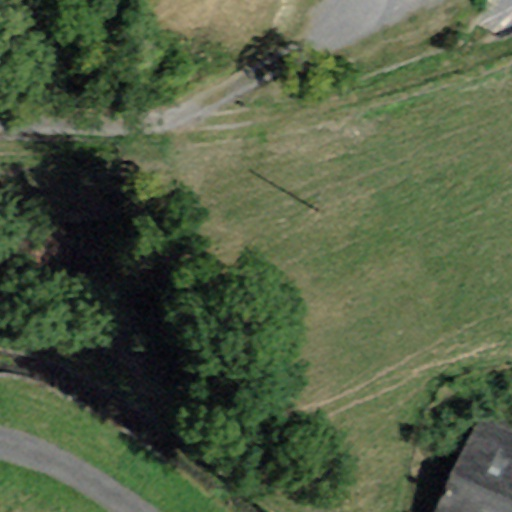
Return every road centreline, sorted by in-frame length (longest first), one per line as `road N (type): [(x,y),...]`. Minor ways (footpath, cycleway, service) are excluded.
road 1 (track): [(395,0),(174,123)]
road 2 (residential): [(0,444),(55,461),(136,511)]
road 3 (residential): [(131,120),(0,118)]
